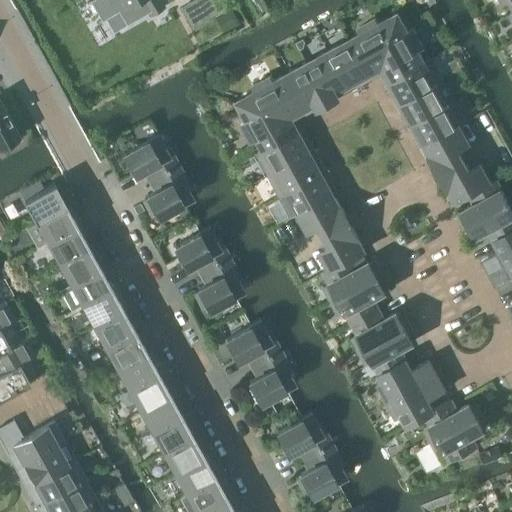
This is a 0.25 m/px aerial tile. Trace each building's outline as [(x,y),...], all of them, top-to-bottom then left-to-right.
[(89,0),(101,20),(118,10),(126,24),(134,20),(147,12),(149,15),(163,7),(158,0),(89,0)] [(192,27),(202,22),(211,16),(201,0),(193,0),(181,7),(186,17),(192,27)] [(511,12),(509,14),(509,15),(511,13),(511,0),(502,0),(504,2),(508,0),(509,0),(511,4),(511,12)] [(360,33),(348,39),(368,75),(382,67),(397,12),(378,23),(376,18),(357,28),(360,33)] [(407,31),(397,12),(382,67),(389,81),(424,62),(417,49),(423,46),(413,28),(407,31)] [(296,43),(300,50),(303,48),(305,42),(303,39),(296,43)] [(348,39),(327,51),(348,90),(359,84),(357,80),(368,75),(348,39)] [(327,51),(306,62),(328,101),(338,96),(336,92),(346,86),(348,90),(327,51)] [(306,62),(285,74),(305,109),(315,104),(317,107),(328,101),(306,62)] [(435,82),(424,62),(389,81),(395,91),(392,93),(397,104),(443,79),(442,78),(435,82)] [(255,91),(237,101),(291,117),(305,109),(285,74),(273,81),(270,76),(252,86),(255,91)] [(454,100),(443,79),(397,104),(398,104),(401,102),(407,113),(403,114),(409,125),(454,100)] [(86,109),(92,106),(88,97),(81,100),(86,109)] [(466,121),(454,100),(409,125),(413,123),(418,134),(415,136),(421,145),(466,121)] [(256,153),(257,154),(299,131),(291,117),(237,101),(247,120),(242,123),(252,141),(257,138),(263,149),(256,153)] [(0,149),(16,141),(15,137),(18,135),(0,102),(0,149)] [(466,121),(421,145),(421,146),(424,144),(430,155),(442,178),(448,189),(449,189),(455,200),(496,178),(495,177),(478,186),(448,131),(466,121)] [(257,154),(268,175),(314,150),(308,140),(305,141),(299,131),(257,154)] [(142,169),(148,180),(175,165),(157,134),(122,153),(134,174),(142,169)] [(268,175),(280,196),(325,171),(319,161),(316,162),(310,152),(314,150),(268,175)] [(175,165),(148,180),(154,190),(145,195),(157,216),(192,197),(175,165)] [(280,196),(291,217),(337,192),(331,182),(328,183),(322,173),(325,171),(280,196)] [(511,197),(508,200),(496,178),(455,200),(455,201),(469,193),(474,202),(462,209),(463,212),(458,214),(464,225),(511,198),(511,197)] [(23,199),(35,221),(65,204),(53,182),(23,199)] [(323,271),(324,272),(364,250),(358,238),(340,204),(339,205),(334,194),(337,192),(291,217),(292,218),(310,208),(322,229),(328,241),(340,262),(323,271)] [(511,198),(464,225),(470,235),(475,232),(476,235),(489,228),(494,238),(511,228),(511,198)] [(35,221),(46,242),(76,225),(65,204),(35,221)] [(2,220),(0,221),(0,237),(1,239),(10,234),(2,220)] [(46,242),(58,263),(88,246),(76,225),(46,242)] [(193,262),(199,272),(226,258),(208,226),(173,246),(185,267),(193,262)] [(511,258),(511,228),(494,238),(500,248),(482,258),(490,271),(511,258)] [(58,263),(69,284),(99,267),(88,246),(58,263)] [(323,288),(331,301),(381,273),(375,261),(369,263),(368,261),(356,268),(351,258),(365,250),(364,250),(324,272),(330,284),(323,288)] [(226,258),(199,272),(205,283),(197,288),(208,309),(243,290),(226,258)] [(511,258),(490,271),(497,284),(511,275),(511,258)] [(69,284),(81,305),(111,288),(99,267),(69,284)] [(345,310),(352,322),(378,308),(372,298),(384,291),(383,288),(388,285),(381,273),(331,301),(338,314),(345,310)] [(81,305),(92,326),(123,309),(111,288),(81,305)] [(0,348),(8,345),(0,330),(0,328),(14,320),(3,300),(0,302),(0,348)] [(351,338),(358,351),(409,324),(402,311),(397,314),(396,311),(383,318),(378,308),(352,322),(358,334),(351,338)] [(92,326),(104,347),(134,330),(123,309),(92,326)] [(245,355),(250,365),(277,351),(260,319),(225,339),(236,360),(245,355)] [(373,361),(379,373),(405,358),(400,348),(412,341),(411,339),(416,336),(409,324),(358,351),(366,365),(373,361)] [(104,347),(116,368),(146,351),(134,330),(104,347)] [(0,348),(0,397),(28,382),(19,364),(34,356),(23,336),(8,345),(0,348)] [(116,368),(127,389),(157,372),(146,351),(116,368)] [(277,351),(250,365),(256,376),(248,381),(259,402),(294,382),(277,351)] [(377,385),(386,402),(437,374),(429,359),(411,369),(405,358),(379,373),(384,381),(377,385)] [(127,389),(139,410),(169,393),(157,372),(127,389)] [(402,415),(407,423),(451,399),(450,398),(433,408),(428,399),(445,389),(437,374),(386,402),(396,419),(402,415)] [(287,420),(301,413),(289,389),(263,402),(271,417),(282,411),(287,420)] [(64,400),(68,399),(63,390),(60,392),(57,393),(62,402),(64,400)] [(139,410),(150,431),(181,414),(169,393),(139,410)] [(424,430),(430,441),(481,413),(475,402),(470,405),(469,403),(456,410),(451,399),(407,423),(407,424),(425,414),(431,426),(424,430)] [(296,448),(301,458),(328,444),(311,412),(276,431),(287,452),(296,448)] [(481,413),(430,441),(436,452),(443,448),(450,461),(477,446),(470,435),(483,428),(481,426),(486,423),(481,413)] [(150,431),(162,452),(192,435),(181,414),(150,431)] [(14,449),(21,461),(63,438),(53,420),(22,437),(12,420),(0,426),(0,440),(7,453),(14,449)] [(162,452),(174,473),(204,456),(192,435),(162,452)] [(63,438),(21,461),(29,477),(22,481),(25,486),(75,459),(63,438)] [(328,444),(301,458),(307,469),(299,473),(310,495),(346,475),(328,444)] [(498,446),(480,453),(484,463),(502,456),(498,446)] [(174,473),(185,494),(215,477),(204,456),(174,473)] [(35,488),(42,499),(84,476),(75,459),(25,486),(28,492),(35,488)] [(67,511),(96,497),(84,476),(42,499),(48,511),(67,511)] [(215,477),(185,494),(179,498),(186,511),(202,511),(227,498),(215,477)] [(124,484),(116,488),(124,503),(131,499),(124,484)] [(103,511),(96,497),(67,511),(103,511)] [(202,511),(234,511),(227,498),(202,511)]
